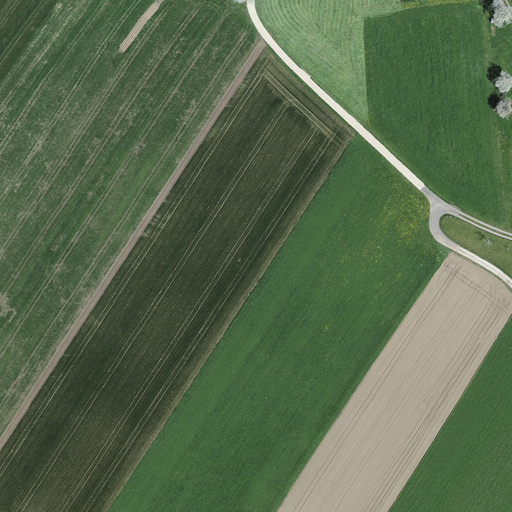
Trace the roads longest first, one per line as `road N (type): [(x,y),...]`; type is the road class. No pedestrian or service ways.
road 1 (track): [(439,204),(300,73),(262,31),(251,0)]
road 2 (track): [(511,284),(442,238),(439,204)]
